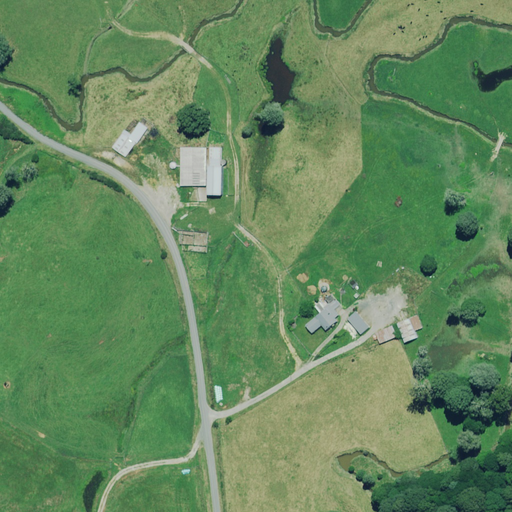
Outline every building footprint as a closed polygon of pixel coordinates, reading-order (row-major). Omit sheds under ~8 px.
[(148,129),(141,123),(132,135),(125,131),(113,148),(126,157),(136,143),(137,144),(148,129)] [(209,149),(182,148),(180,186),(207,187),(209,149)] [(221,167),(222,149),(210,149),(209,195),(223,196),(224,167),(221,167)] [(341,306),(330,292),(323,298),(328,305),(326,307),(322,302),(315,307),(321,314),(306,326),(313,334),(323,326),(327,331),(338,322),(336,319),(339,316),(335,311),(341,306)] [(370,328),(357,312),(348,320),(361,335),(370,328)] [(423,328),(418,316),(411,318),(416,331),(423,328)] [(417,339),(410,320),(398,324),(405,343),(417,339)] [(398,337),(394,327),(376,333),(381,344),(398,337)]
